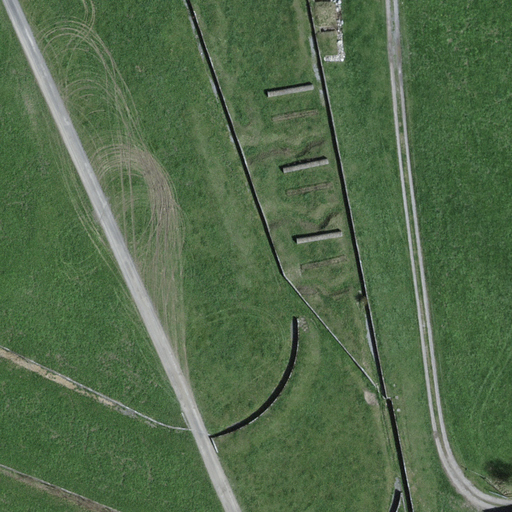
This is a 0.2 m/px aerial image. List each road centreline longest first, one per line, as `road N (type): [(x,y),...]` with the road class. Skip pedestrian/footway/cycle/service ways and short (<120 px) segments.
road 1 (unclassified): [(9,0),(232,511)]
road 2 (track): [(391,0),(443,442),(463,484),(511,506)]
